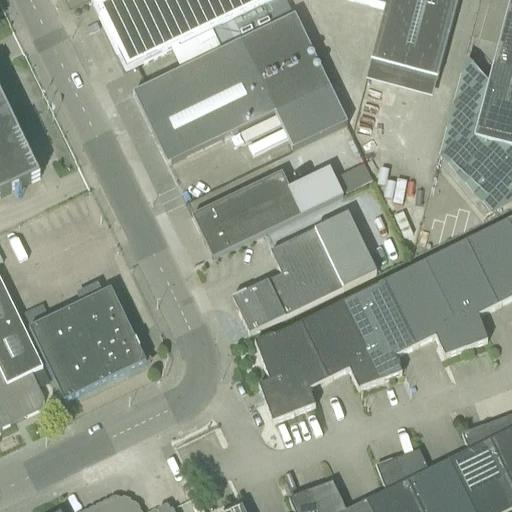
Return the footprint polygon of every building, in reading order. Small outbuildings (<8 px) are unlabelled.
[(95,0),(89,3),(119,65),(125,76),(135,71),(153,62),(229,26),(239,47),(294,21),(283,0),(95,0)] [(337,0),(338,0),(383,13),(386,0),(337,0)] [(386,0),(383,13),(369,66),(436,84),(457,0),(386,0)] [(511,0),(510,0),(472,145),(511,155),(511,0)] [(346,129),(329,93),(294,21),(239,47),(131,99),(166,170),(274,119),(292,155),(346,129)] [(0,199),(37,181),(31,169),(0,103),(0,199)] [(229,256),(301,221),(342,201),(329,173),(327,174),(288,193),(287,191),(280,178),(208,212),(190,221),(211,264),(229,256)] [(280,280),(245,297),(239,300),(240,300),(236,312),(235,313),(248,340),(375,278),(347,219),(269,256),(280,280)] [(511,239),(506,227),(464,247),(496,312),(511,303),(511,239)] [(464,247),(423,268),(466,354),(486,347),(476,321),(496,312),(464,247)] [(423,268),(382,288),(414,353),(434,343),(444,363),(466,354),(423,268)] [(0,285),(0,436),(1,433),(9,429),(10,424),(21,418),(26,420),(27,421),(40,414),(44,404),(31,377),(42,372),(0,285)] [(382,288),(341,309),(380,387),(401,379),(394,362),(414,353),(382,288)] [(28,334),(63,407),(149,365),(139,356),(109,295),(28,334)] [(341,309),(299,329),(328,386),(347,376),(357,396),(380,387),(341,309)] [(328,386),(299,329),(273,342),(272,340),(253,348),(268,387),(261,389),(257,391),(263,407),(271,428),(314,412),(308,396),(328,386)] [(511,419),(481,431),(511,492),(511,419)] [(467,455),(447,465),(470,511),(511,511),(511,492),(481,431),(460,439),(467,455)] [(417,455),(395,463),(418,511),(470,511),(447,465),(427,475),(417,455)] [(385,496),(364,506),(367,511),(418,511),(395,463),(375,471),(385,496)] [(343,511),(331,487),(308,496),(316,511),(367,511),(364,506),(352,511),(343,511)] [(290,511),(316,511),(308,496),(288,504),(290,511)] [(91,511),(137,511),(135,508),(129,505),(128,509),(120,506),(121,503),(115,501),(91,511)]
